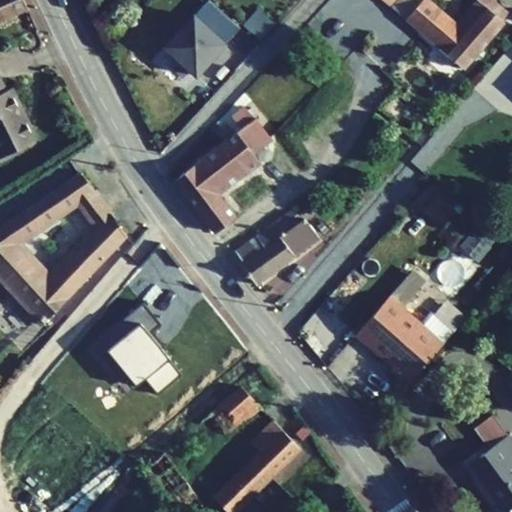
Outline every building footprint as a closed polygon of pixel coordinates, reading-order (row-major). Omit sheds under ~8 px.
[(0,0),(0,20),(27,9),(23,0),(0,0)] [(405,18),(421,0),(395,0),(391,6),(405,18)] [(435,45),(455,23),(428,0),(421,0),(405,18),(435,45)] [(474,0),(455,23),(435,45),(463,68),(503,23),(500,20),(507,12),(493,0),(474,0)] [(196,76),(225,45),(194,16),(165,48),(196,76)] [(319,36),(337,53),(346,43),(328,26),(319,36)] [(0,157),(35,140),(17,103),(19,103),(11,87),(5,91),(0,81),(0,157)] [(236,105),(245,117),(257,108),(248,96),(236,105)] [(237,122),(173,167),(213,220),(232,207),(216,183),(257,152),(237,122)] [(0,234),(0,274),(38,316),(49,328),(62,314),(135,237),(119,214),(66,271),(59,263),(52,270),(40,255),(55,243),(45,231),(79,204),(84,209),(103,195),(88,173),(0,234)] [(272,212),(286,229),(298,245),(309,236),(287,209),(283,204),(272,212)] [(252,228),(231,245),(257,278),(275,263),(262,248),(286,229),(272,212),(252,228)] [(275,263),(298,245),(286,229),(262,248),(275,263)] [(384,290),(352,327),(387,358),(384,362),(403,378),(439,337),(384,290)] [(216,364),(184,323),(89,387),(119,429),(124,435),(216,364)] [(242,418),(257,404),(240,386),(207,415),(223,434),(242,418)] [(273,421),(257,404),(242,418),(258,435),(273,421)] [(234,511),(299,448),(273,421),(258,435),(250,442),(259,452),(203,507),(206,511),(234,511)] [(511,452),(511,440),(506,432),(459,464),(491,511),(511,511),(511,467),(505,457),(511,452)] [(206,511),(203,507),(163,452),(146,467),(178,511),(206,511)]
